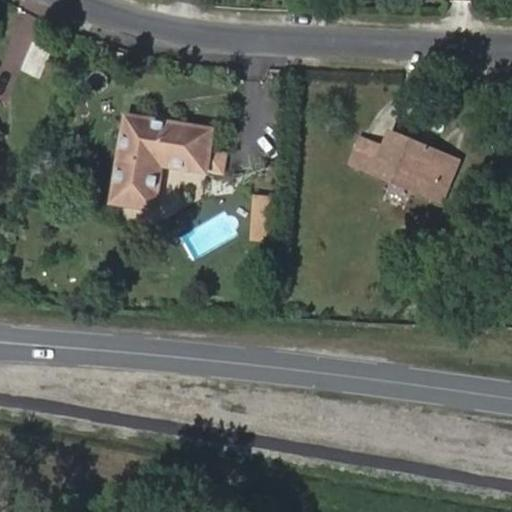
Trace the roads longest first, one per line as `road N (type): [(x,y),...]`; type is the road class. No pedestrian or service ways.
road 1 (tertiary): [(511,400),(248,362),(12,344)]
road 2 (residential): [(78,0),(228,36),(511,48)]
